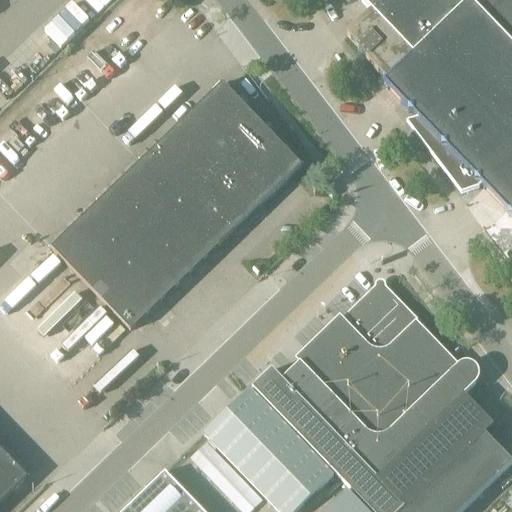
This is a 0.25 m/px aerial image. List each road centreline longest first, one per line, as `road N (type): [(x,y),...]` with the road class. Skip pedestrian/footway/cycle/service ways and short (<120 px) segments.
road 1 (unclassified): [(68,511),(386,206)]
road 2 (unclassified): [(386,206),(232,0)]
road 3 (unclassified): [(511,368),(386,206)]
